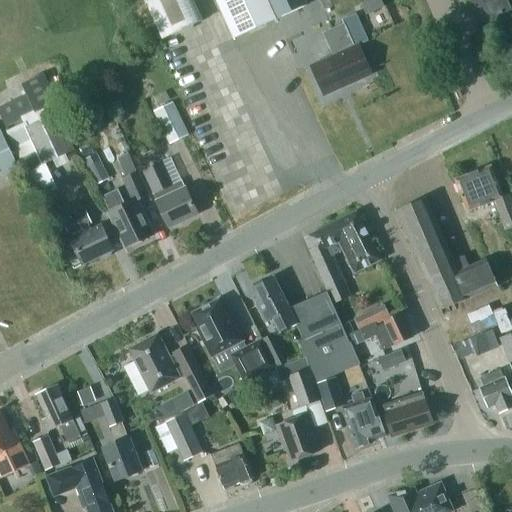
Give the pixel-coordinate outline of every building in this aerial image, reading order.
[(143,0),(161,39),(201,21),(191,0),(143,0)] [(303,0),(215,0),(233,37),(305,5),(303,0)] [(468,0),(480,26),(511,11),(506,0),(468,0)] [(342,20),(344,24),(323,33),(333,56),(310,66),(322,94),(344,85),(344,87),(372,75),(359,45),(368,41),(356,14),(342,20)] [(26,95),(0,107),(0,115),(6,128),(21,121),(57,103),(43,75),(21,85),(26,95)] [(153,113),(169,145),(188,135),(172,103),(153,113)] [(55,115),(26,130),(44,167),(73,152),(55,115)] [(0,168),(2,168),(4,174),(17,167),(0,132),(0,168)] [(108,179),(96,154),(83,160),(95,185),(108,179)] [(143,171),(170,228),(197,215),(181,181),(172,185),(163,165),(167,164),(165,160),(143,171)] [(456,181),(468,212),(495,201),(507,231),(511,229),(511,201),(510,196),(504,198),(491,166),(456,181)] [(117,190),(101,197),(125,248),(153,235),(137,201),(148,196),(137,173),(121,180),(132,203),(125,207),(117,190)] [(397,212),(440,310),(497,286),(486,260),(468,268),(463,257),(453,261),(426,200),(397,212)] [(305,237),(334,304),(351,297),(333,256),(344,251),(353,273),(380,261),(357,211),(305,237)] [(77,252),(83,265),(97,258),(101,259),(107,258),(109,257),(111,255),(111,252),(100,227),(94,230),(86,213),(63,223),(68,233),(57,238),(66,257),(77,252)] [(255,287),(253,289),(260,303),(257,305),(265,322),(273,318),(280,332),(296,324),(295,324),(288,309),(273,279),(261,284),(261,283),(254,286),(255,287)] [(357,363),(326,293),(289,309),(288,309),(295,324),(296,324),(304,340),(302,341),(299,342),(306,357),(312,372),(316,381),(357,363)] [(218,300),(192,314),(199,328),(196,329),(211,358),(243,341),(228,313),(226,314),(218,300)] [(384,306),(354,319),(359,331),(360,331),(374,324),(374,323),(375,322),(375,324),(376,325),(390,318),(384,306)] [(384,323),(377,327),(376,325),(375,324),(374,324),(360,331),(365,341),(376,336),(383,351),(413,337),(402,314),(384,322),(384,323)] [(470,342),(477,358),(499,349),(492,332),(470,342)] [(158,335),(129,350),(135,362),(150,390),(151,393),(180,378),(176,371),(170,358),(158,335)] [(511,335),(499,340),(509,364),(511,362),(511,335)] [(243,383),(275,368),(260,339),(229,355),(243,383)] [(188,348),(174,355),(181,368),(185,376),(198,403),(213,395),(195,361),(188,348)] [(287,363),(281,352),(271,357),(276,367),(287,363)] [(283,381),(288,379),(298,408),(319,400),(304,358),(278,367),(283,381)] [(373,364),(362,367),(368,391),(379,389),(373,364)] [(511,407),(511,394),(505,379),(504,379),(500,370),(480,378),(484,387),(481,388),(489,408),(496,405),(499,412),(511,407)] [(316,384),(325,412),(345,406),(336,377),(316,384)] [(70,420),(55,386),(36,395),(45,418),(41,420),(47,431),(58,426),(65,442),(77,436),(71,422),(70,420)] [(89,388),(77,393),(82,407),(94,402),(89,388)] [(432,424),(422,393),(383,406),(386,413),(384,414),(392,437),(432,424)] [(158,421),(194,406),(189,395),(153,411),(154,412),(157,420),(158,421)] [(103,447),(115,480),(141,470),(129,437),(127,438),(121,422),(122,422),(113,397),(100,402),(109,426),(111,426),(117,442),(103,447)] [(372,441),(384,436),(371,398),(342,408),(356,448),(372,442),(372,441)] [(167,422),(185,460),(203,452),(190,424),(205,417),(199,405),(182,413),(183,415),(167,422)] [(0,477),(0,478),(29,465),(12,430),(9,432),(0,412),(0,477)] [(154,412),(144,416),(147,424),(157,420),(154,412)] [(286,451),(287,450),(290,461),(319,451),(312,429),(312,427),(308,415),(277,426),(286,451)] [(32,442),(43,471),(58,466),(46,437),(32,442)] [(211,455),(224,489),(237,484),(242,485),(244,485),(247,484),(247,483),(248,480),(253,478),(239,444),(211,455)] [(91,459),(56,473),(64,492),(75,488),(79,486),(82,494),(78,496),(83,509),(86,508),(88,511),(112,511),(102,487),(91,459)] [(387,497),(393,511),(450,511),(452,511),(440,484),(416,494),(414,489),(400,492),(387,497)] [(361,508),(362,511),(382,511),(378,501),(361,508)]
